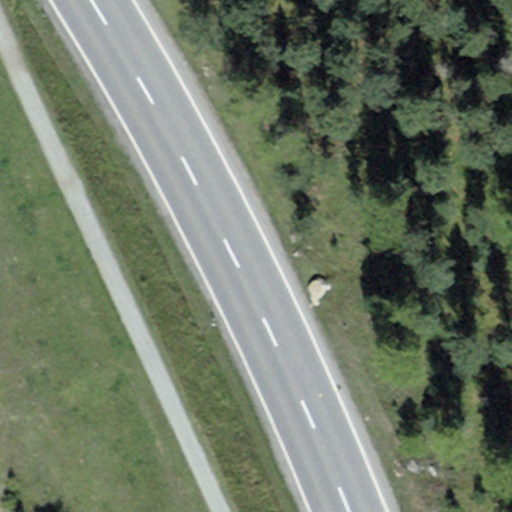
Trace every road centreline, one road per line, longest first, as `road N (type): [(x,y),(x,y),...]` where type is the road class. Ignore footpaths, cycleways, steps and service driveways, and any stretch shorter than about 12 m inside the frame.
road 1 (primary): [(348,511),(256,304),(155,107),(89,0)]
road 2 (track): [(218,511),(0,29)]
